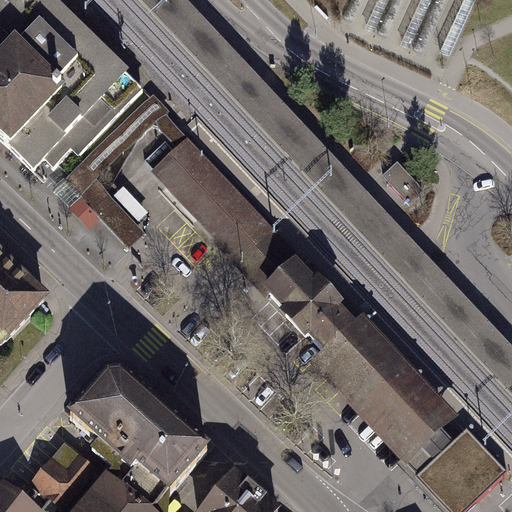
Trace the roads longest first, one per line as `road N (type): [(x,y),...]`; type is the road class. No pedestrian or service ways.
road 1 (tertiary): [(511,182),(448,129),(294,54),(234,0)]
road 2 (tertiary): [(115,312),(328,511)]
road 3 (residential): [(0,438),(115,312)]
road 4 (tertiary): [(0,200),(115,312)]
